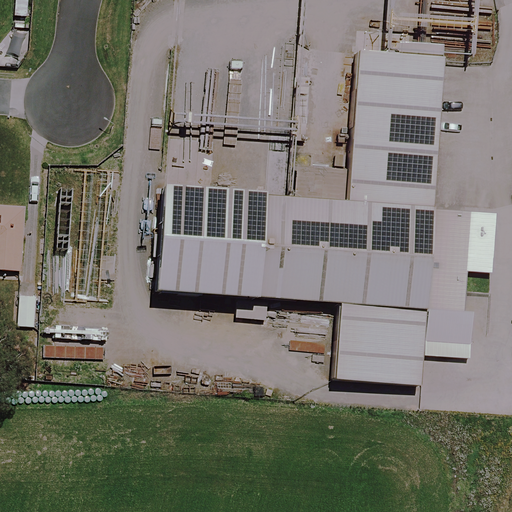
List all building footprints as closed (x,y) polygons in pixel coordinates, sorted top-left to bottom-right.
[(470,213),(429,210),(441,59),(439,60),(440,47),(396,44),(395,57),(354,54),(346,171),(332,170),(332,163),(308,161),(308,168),(295,166),(292,200),(260,198),(260,196),(158,189),(151,295),(253,302),(253,300),(336,307),(330,383),(416,388),(423,312),(462,315),(470,213)] [(267,115),(288,115),(290,56),(269,56),(267,115)] [(266,136),(287,137),(288,115),(267,115),(266,136)] [(287,137),(266,136),(264,197),(285,198),(287,137)] [(24,208),(0,206),(0,271),(20,273),(24,208)] [(28,297),(17,296),(16,328),(33,329),(35,298),(28,297)] [(464,331),(426,329),(425,350),(463,352),(464,331)]
